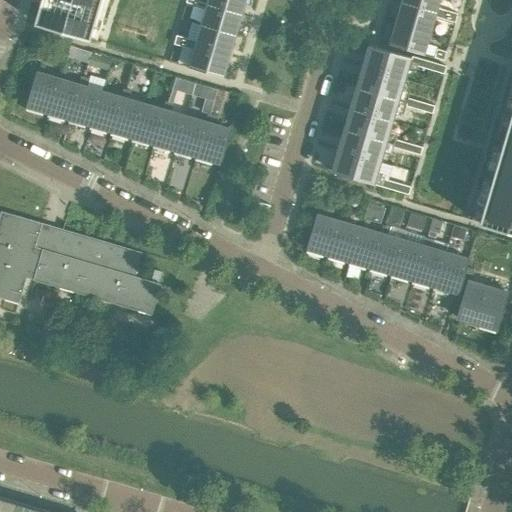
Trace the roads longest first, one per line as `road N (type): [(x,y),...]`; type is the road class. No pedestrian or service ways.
road 1 (residential): [(256,269),(0,141)]
road 2 (residential): [(511,397),(256,269)]
road 3 (residential): [(256,269),(327,31)]
road 4 (residential): [(133,500),(0,460)]
